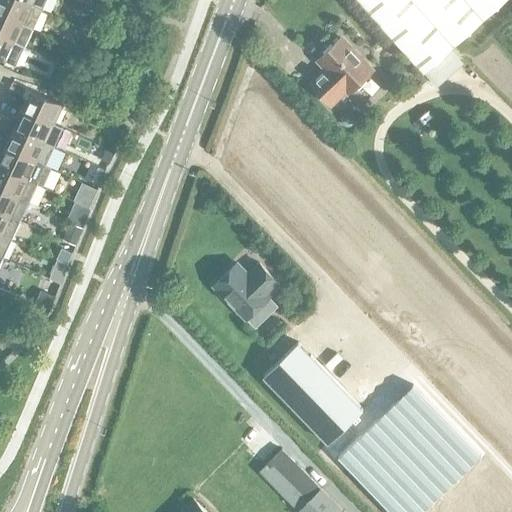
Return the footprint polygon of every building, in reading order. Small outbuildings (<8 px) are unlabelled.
[(0,0),(0,12),(33,27),(42,9),(22,0),(0,0)] [(22,0),(42,9),(45,0),(22,0)] [(88,0),(86,4),(98,9),(102,0),(88,0)] [(352,0),(420,75),(455,44),(463,37),(503,0),(352,0)] [(0,12),(0,34),(15,42),(23,46),(24,46),(33,27),(0,12)] [(84,16),(81,24),(91,28),(94,21),(84,16)] [(80,25),(76,32),(78,37),(85,40),(90,30),(80,25)] [(0,57),(14,64),(23,46),(15,42),(0,34),(0,57)] [(330,103),(346,88),(349,91),(371,70),(341,38),(334,44),(328,44),(324,46),(321,51),(320,57),(319,59),(328,68),(312,84),(330,103)] [(28,94),(22,108),(54,122),(63,103),(13,80),(10,87),(23,92),(28,94)] [(63,127),(54,122),(22,108),(14,126),(55,145),(63,127)] [(5,116),(0,125),(0,126),(6,130),(11,118),(5,116)] [(14,126),(5,144),(37,159),(37,160),(46,164),(55,145),(14,126)] [(37,159),(5,144),(0,155),(0,164),(28,178),(37,160),(37,159)] [(91,162),(85,176),(101,183),(107,169),(91,162)] [(0,164),(0,187),(29,200),(37,182),(28,178),(0,164)] [(29,200),(0,187),(0,209),(20,219),(29,200)] [(0,231),(12,237),(20,219),(0,209),(0,231)] [(72,221),(64,237),(77,243),(85,227),(72,221)] [(12,237),(0,231),(0,254),(3,256),(12,237)] [(64,246),(58,257),(69,263),(74,251),(64,246)] [(247,274),(236,262),(214,284),(218,289),(218,293),(221,297),(224,299),(229,299),(247,318),(269,296),(267,295),(279,283),(259,262),(247,274)] [(40,290),(35,304),(49,310),(55,297),(40,290)] [(328,442),(363,409),(298,341),(263,375),(328,442)] [(347,511),(283,448),(263,467),(302,507),(299,510),(301,511),(347,511)] [(208,511),(194,497),(178,511),(208,511)]
